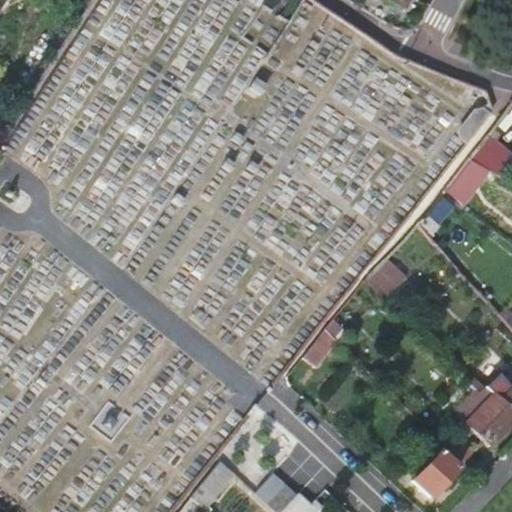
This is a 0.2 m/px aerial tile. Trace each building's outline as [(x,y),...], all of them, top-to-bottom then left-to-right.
[(0,0),(0,20),(13,2),(9,0),(0,0)] [(382,0),(402,10),(407,0),(382,0)] [(466,12),(451,40),(470,47),(484,21),(466,12)] [(435,204),(418,225),(428,236),(446,214),(435,204)] [(324,333),(302,360),(315,372),(337,345),(324,333)] [(511,384),(497,400),(511,414),(511,384)] [(475,390),(453,413),(489,447),(511,423),(511,414),(497,400),(485,389),(480,394),(475,390)] [(445,449),(464,466),(475,455),(456,438),(445,449)] [(441,453),(460,470),(464,466),(445,449),(441,453)] [(441,453),(413,481),(432,499),(460,470),(441,453)] [(233,474),(220,463),(192,497),(192,500),(205,511),(210,511),(238,479),(233,474)] [(285,489),(274,478),(258,496),(269,506),(285,489)] [(299,496),(288,485),(285,489),(269,506),(275,511),(285,511),(296,499),(299,496)] [(303,491),(299,496),(296,499),(285,511),(297,511),(310,498),(303,491)]
